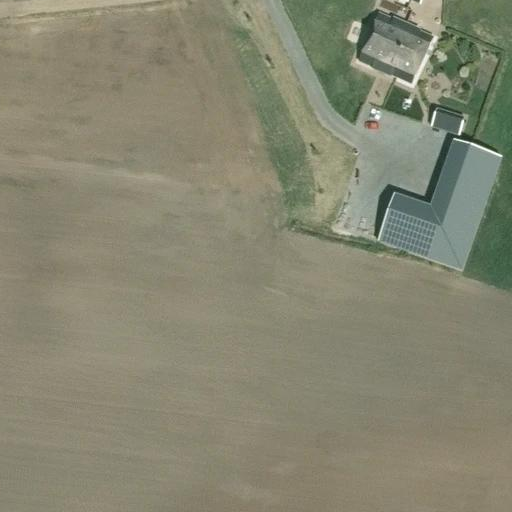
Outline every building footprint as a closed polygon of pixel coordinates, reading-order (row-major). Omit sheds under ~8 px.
[(413,85),(434,39),(379,15),(360,62),(413,85)] [(298,36),(303,53),(322,49),(318,31),(298,36)] [(248,99),(251,52),(6,38),(4,72),(26,74),(25,86),(248,99)] [(0,115),(0,148),(200,166),(202,138),(128,131),(130,115),(72,110),(44,107),(43,119),(0,115)] [(466,120),(437,111),(431,129),(460,139),(466,120)] [(461,274),(501,161),(456,145),(432,212),(394,199),(378,244),(461,274)]
